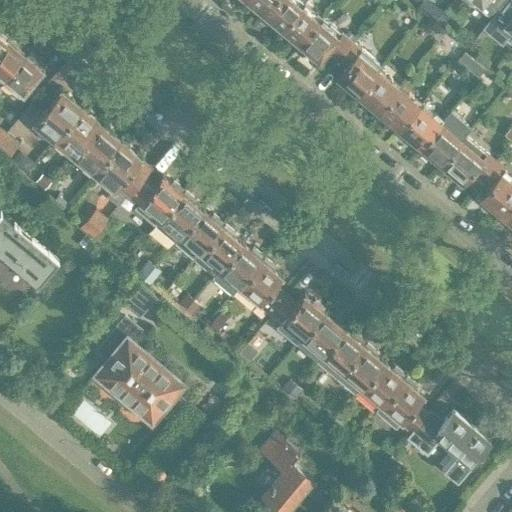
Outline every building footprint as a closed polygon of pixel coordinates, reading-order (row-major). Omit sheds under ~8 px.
[(249,0),(263,11),(272,0),(249,0)] [(272,0),(263,11),(281,27),(303,0),(272,0)] [(304,0),(303,0),(281,27),(300,43),(323,15),(304,0)] [(472,0),(488,13),(499,0),(472,0)] [(511,33),(511,0),(503,0),(483,25),(501,40),(508,30),(511,33)] [(323,15),(300,43),(319,58),(326,49),(336,57),(351,38),(342,31),(341,31),(323,15)] [(438,39),(443,33),(437,28),(432,34),(438,39)] [(9,37),(7,36),(0,44),(0,77),(1,78),(24,50),(16,43),(17,40),(12,36),(9,37)] [(351,38),(336,57),(345,65),(337,74),(358,91),(377,68),(381,63),(351,38)] [(27,53),(24,50),(1,78),(19,94),(21,91),(23,92),(44,67),(35,59),(35,56),(30,51),(27,53)] [(484,67),(474,59),(464,50),(457,58),(468,66),(478,75),(484,67)] [(377,68),(358,91),(379,109),(399,86),(377,68)] [(399,86),(379,109),(400,127),(420,103),(399,86)] [(81,105),(60,87),(34,119),(54,136),(81,105)] [(420,103),(400,127),(420,143),(440,120),(420,103)] [(88,111),(81,105),(54,136),(74,153),(101,121),(93,115),(94,113),(90,110),(88,111)] [(440,120),(420,143),(442,162),(462,139),(440,120)] [(108,127),(101,121),(74,153),(94,169),(121,138),(113,131),(113,129),(110,126),(108,127)] [(7,131),(0,139),(0,156),(3,159),(18,141),(7,131)] [(127,192),(143,173),(151,164),(141,155),(121,138),(94,169),(112,185),(106,193),(118,203),(127,192)] [(474,149),(462,139),(442,162),(462,179),(470,169),(479,177),(495,159),(477,144),(474,149)] [(504,167),(495,159),(479,177),(488,185),(481,194),(501,211),(511,198),(511,180),(501,171),(504,167)] [(22,180),(11,171),(6,176),(17,185),(22,180)] [(172,181),(162,173),(154,182),(143,173),(127,192),(138,201),(134,206),(154,222),(182,189),(181,188),(182,186),(173,179),(172,181)] [(0,182),(0,192),(2,194),(10,185),(3,179),(0,182)] [(180,233),(202,206),(193,198),(194,196),(185,189),(184,191),(182,189),(154,222),(174,240),(180,233)] [(511,198),(501,211),(511,220),(511,198)] [(92,233),(107,215),(96,205),(80,223),(92,233)] [(194,256),(222,223),(220,222),(222,220),(213,212),(211,214),(202,206),(180,233),(174,240),(194,256)] [(58,257),(0,208),(0,248),(38,281),(58,257)] [(214,273),(242,239),(232,232),(234,230),(225,222),(223,224),(222,223),(194,256),(214,273)] [(234,289),(239,283),(261,256),(260,255),(262,253),(253,245),(251,247),(242,239),(214,273),(234,289)] [(272,265),(274,263),(265,256),(263,257),(261,256),(239,283),(259,299),(258,301),(269,310),(285,291),(274,282),(282,273),(272,265)] [(140,268),(146,273),(154,264),(148,258),(140,268)] [(154,264),(146,273),(152,278),(160,269),(154,264)] [(139,278),(121,299),(139,315),(157,293),(139,278)] [(296,300),(285,291),(269,310),(280,319),(275,325),(295,342),(324,308),(322,307),(324,305),(315,297),(313,299),(304,291),(296,300)] [(187,292),(180,301),(186,306),(193,297),(187,292)] [(193,297),(186,306),(192,311),(199,302),(193,297)] [(336,315),(327,307),(325,309),(324,308),(295,342),(316,358),(344,325),(334,317),(336,315)] [(220,313),(211,324),(217,329),(226,318),(220,313)] [(116,347),(108,356),(97,369),(151,415),(180,379),(138,343),(147,332),(125,314),(105,338),(116,347)] [(353,333),(344,325),(316,358),(336,375),(363,341),(362,340),(364,338),(355,331),(353,333)] [(376,348),(367,341),(365,343),(363,341),(336,375),(355,392),(361,385),(383,358),(374,350),(376,348)] [(249,342),(242,351),(251,360),(259,351),(249,342)] [(393,366),(383,358),(361,385),(381,402),(404,375),(402,374),(404,372),(395,364),(393,366)] [(427,410),(416,401),(424,392),(414,384),(416,382),(407,374),(405,376),(404,375),(381,402),(375,409),(396,426),(400,420),(411,429),(427,410)] [(289,377),(282,386),(288,391),(295,382),(289,377)] [(295,382),(288,391),(294,396),(301,387),(295,382)] [(176,415),(186,393),(175,388),(165,410),(176,415)] [(457,476),(490,437),(453,406),(440,421),(427,410),(411,429),(406,434),(416,443),(427,451),(443,431),(460,446),(444,466),(457,476)] [(322,420),(327,425),(335,416),(329,411),(322,420)] [(335,416),(327,425),(334,430),(341,421),(335,416)] [(260,447),(271,457),(286,438),(286,437),(276,429),(260,447)] [(291,431),(286,437),(286,438),(297,446),(302,440),(291,431)] [(283,509),(306,482),(312,475),(292,458),(299,449),(297,446),(286,438),(271,457),(283,466),(262,491),(283,509)] [(392,456),(381,468),(391,476),(401,464),(392,456)] [(352,511),(332,495),(327,500),(317,511),(352,511)]
